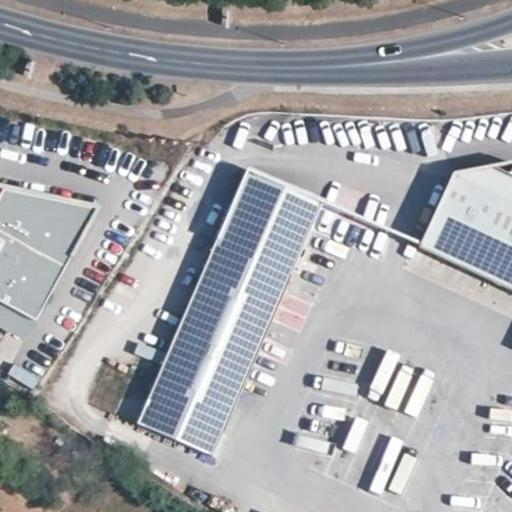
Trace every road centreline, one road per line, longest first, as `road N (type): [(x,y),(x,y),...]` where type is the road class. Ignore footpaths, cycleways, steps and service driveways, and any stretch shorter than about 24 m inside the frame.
road 1 (primary): [(344,64),(151,56),(0,23)]
road 2 (unknown): [(416,511),(490,346),(511,361)]
road 3 (primary): [(511,21),(344,64)]
road 4 (primary): [(344,64),(511,63)]
